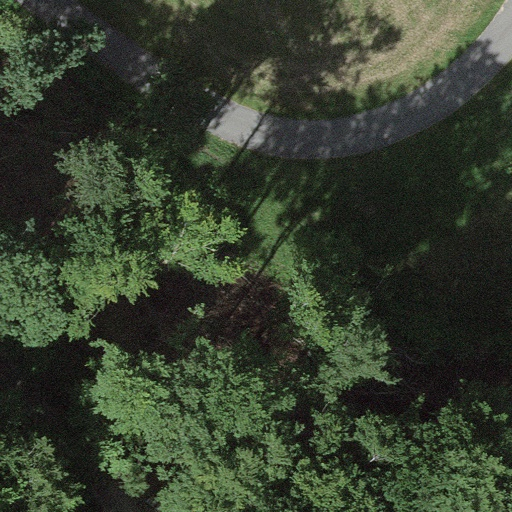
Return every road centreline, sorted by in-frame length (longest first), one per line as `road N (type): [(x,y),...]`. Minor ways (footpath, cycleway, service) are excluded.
road 1 (unclassified): [(10,0),(115,82),(265,162),(362,156),(419,139),(466,93),(511,18)]
road 2 (track): [(0,348),(118,511)]
